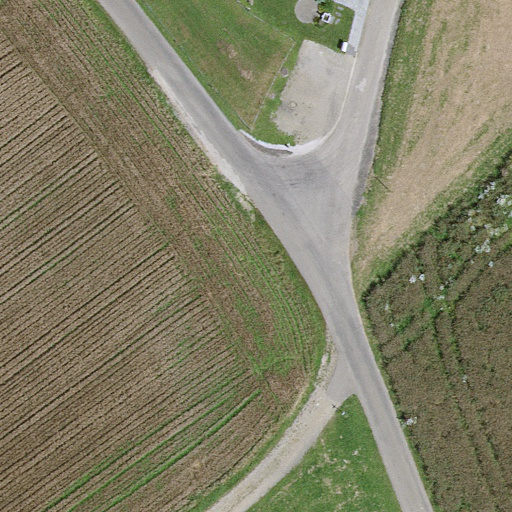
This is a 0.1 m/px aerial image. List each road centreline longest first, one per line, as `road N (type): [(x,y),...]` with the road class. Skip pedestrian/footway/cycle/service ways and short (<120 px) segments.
road 1 (unclassified): [(117,0),(309,249)]
road 2 (unclassified): [(309,249),(360,112),(390,0)]
road 3 (track): [(222,511),(309,431),(358,358)]
road 4 (unclassified): [(358,358),(420,511)]
